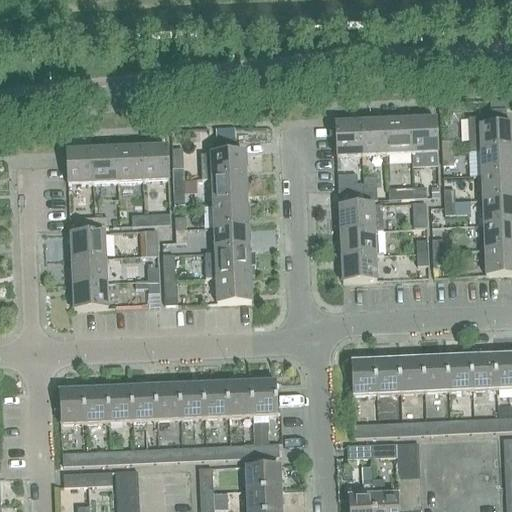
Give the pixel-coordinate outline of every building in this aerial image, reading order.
[(469,122),(470,155),(480,155),(511,153),(511,128),(491,129),(491,121),(469,122)] [(435,122),(410,123),(411,157),(437,156),(435,122)] [(410,123),(385,124),(387,158),(411,157),(410,123)] [(385,124),(360,125),(362,159),(387,158),(385,124)] [(362,159),(360,125),(335,126),(336,161),(362,159)] [(328,140),(311,139),(311,153),(328,153),(328,140)] [(214,157),(201,158),(202,183),(211,183),(246,181),(245,156),(236,156),(236,144),(214,145),(214,157)] [(453,156),(452,144),(440,144),(441,157),(453,156)] [(166,150),(141,151),(143,185),(168,184),(166,150)] [(141,151),(116,152),(118,186),(143,185),(141,151)] [(116,152),(92,153),(93,187),(118,186),(116,152)] [(93,187),(92,153),(66,154),(68,189),(93,187)] [(511,153),(480,155),(481,180),(511,178),(511,153)] [(441,157),(442,169),(453,169),(453,156),(441,157)] [(184,184),(183,171),(172,172),(172,185),(184,184)] [(60,179),(45,178),(45,196),(59,196),(60,179)] [(511,178),(481,180),(482,204),(511,203),(511,178)] [(211,183),(213,208),(247,206),(246,181),(211,183)] [(172,185),(173,198),(185,197),(184,184),(172,185)] [(338,188),(338,193),(338,194),(337,194),(338,195),(339,195),(339,204),(338,204),(338,206),(364,204),(364,193),(363,187),(338,188)] [(413,191),(400,192),(401,203),(413,202),(413,191)] [(413,202),(427,202),(426,191),(413,191),(413,202)] [(364,204),(377,204),(376,193),(364,193),(364,204)] [(455,206),(454,193),(443,194),(444,206),(455,206)] [(511,203),(482,204),(483,229),(511,227),(511,203)] [(213,208),(214,233),(248,231),(247,206),(213,208)] [(444,206),(445,219),(456,219),(455,206),(444,206)] [(414,207),(415,220),(426,220),(425,207),(414,207)] [(340,236),(374,234),(382,234),(381,208),(339,210),(340,236)] [(144,219),(131,220),(132,231),(145,230),(144,219)] [(145,230),(157,230),(156,219),(144,219),(145,230)] [(94,221),(83,222),(83,233),(95,232),(94,221)] [(94,221),(95,232),(107,232),(106,221),(94,221)] [(186,234),(185,221),(174,221),(175,234),(186,234)] [(511,227),(483,229),(484,254),(511,252),(511,227)] [(214,233),(215,257),(249,256),(248,231),(214,233)] [(158,260),(156,234),(145,235),(146,260),(158,260)] [(175,234),(175,247),(186,247),(186,234),(175,234)] [(374,234),(340,236),(341,261),(375,259),(383,259),(382,234),(374,234)] [(70,238),(71,264),(105,262),(104,237),(70,238)] [(443,256),(443,243),(431,244),(432,256),(443,256)] [(428,257),(427,244),(416,245),(416,257),(428,257)] [(511,252),(484,254),(486,280),(511,278),(511,252)] [(249,270),(254,270),(255,270),(255,256),(249,256),(215,257),(205,258),(206,283),(216,282),(250,281),(249,270)] [(432,256),(432,270),(444,269),(443,256),(432,256)] [(428,257),(416,257),(417,270),(428,270),(428,257)] [(375,259),(341,261),(342,286),(376,284),(375,259)] [(71,264),(72,288),(106,287),(105,262),(71,264)] [(174,271),(162,272),(163,284),(174,284),(174,271)] [(159,285),(158,272),(147,272),(147,285),(159,285)] [(250,281),(216,282),(217,308),(251,306),(250,281)] [(163,284),(164,297),(164,309),(177,309),(176,284),(174,284),(163,284)] [(147,285),(148,298),(159,297),(159,285),(147,285)] [(106,287),(72,288),(73,314),(107,312),(106,287)] [(511,358),(494,359),(496,394),(511,392),(511,358)] [(496,394),(494,359),(470,361),(472,395),(496,394)] [(448,396),(472,395),(470,361),(447,362),(448,396)] [(424,397),(448,396),(447,362),(423,363),(424,397)] [(400,398),(424,397),(423,363),(399,364),(400,398)] [(376,399),(400,398),(399,364),(375,365),(376,399)] [(352,400),(376,399),(375,365),(350,366),(352,400)] [(276,385),(251,386),(253,420),(277,419),(276,385)] [(251,386),(227,387),(229,421),(253,420),(251,386)] [(227,387),(203,388),(205,422),(229,421),(227,387)] [(203,388),(179,389),(181,423),(205,422),(203,388)] [(179,389),(155,390),(157,424),(181,423),(179,389)] [(155,390),(132,391),(133,425),(157,424),(155,390)] [(132,391),(107,392),(109,426),(133,425),(132,391)] [(107,392),(84,393),(85,427),(109,426),(107,392)] [(85,427),(84,393),(59,394),(61,428),(85,427)] [(511,422),(497,423),(498,436),(511,435),(511,422)] [(473,424),(474,437),(489,436),(489,423),(473,424)] [(449,425),(450,438),(465,437),(465,425),(449,425)] [(425,426),(426,439),(441,439),(441,426),(425,426)] [(401,427),(402,440),(417,440),(417,427),(401,427)] [(377,428),(378,441),(393,441),(393,428),(377,428)] [(369,442),(369,429),(354,429),(355,442),(369,442)] [(504,458),(511,458),(511,443),(503,444),(504,458)] [(269,448),(254,449),(255,462),(270,462),(269,448)] [(395,448),(380,449),(380,458),(380,462),(395,461),(395,448)] [(419,459),(418,448),(396,449),(397,460),(419,459)] [(246,463),(245,449),(230,450),(231,463),(246,463)] [(356,459),(356,463),(372,462),(371,459),(371,449),(356,450),(356,459)] [(222,464),(222,451),(206,451),(207,464),(222,464)] [(198,465),(198,452),(182,452),(183,465),(198,465)] [(174,466),(174,453),(158,453),(159,466),(174,466)] [(150,467),(150,454),(134,454),(135,468),(150,467)] [(126,468),(126,455),(110,455),(111,469),(126,468)] [(102,456),(86,456),(87,470),(102,469),(102,456)] [(77,457),(62,458),(63,471),(78,470),(77,457)] [(397,471),(419,470),(419,459),(397,460),(397,471)] [(246,470),(247,495),(281,493),(280,469),(246,470)] [(420,481),(419,470),(397,471),(398,482),(420,481)] [(199,488),(212,487),(212,473),(198,473),(199,488)] [(115,476),(116,488),(138,487),(138,475),(115,476)] [(112,476),(88,477),(88,490),(112,489),(112,476)] [(88,490),(88,477),(63,478),(64,491),(88,490)] [(398,493),(420,492),(420,481),(398,482),(398,493)] [(372,484),(373,499),(373,511),(398,511),(397,498),(384,499),(384,483),(372,484)] [(116,488),(116,499),(139,498),(138,487),(116,488)] [(399,503),(421,502),(420,492),(398,493),(399,503)] [(247,495),(247,511),(281,511),(281,493),(247,495)] [(200,511),(208,511),(213,511),(213,496),(200,497),(200,511)] [(116,499),(117,510),(139,509),(139,498),(116,499)] [(373,511),(373,499),(348,500),(348,511),(373,511)] [(399,511),(420,511),(421,502),(399,503),(399,511)]
